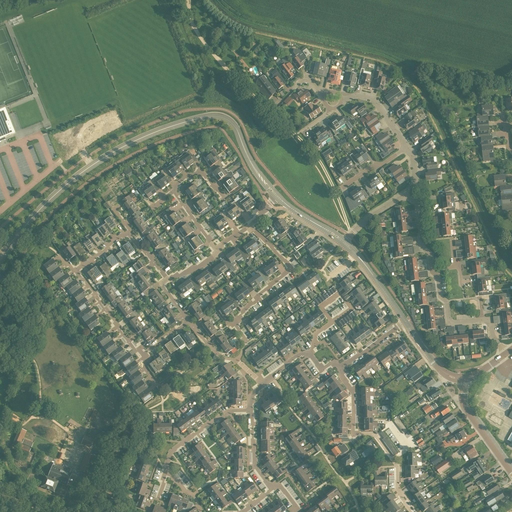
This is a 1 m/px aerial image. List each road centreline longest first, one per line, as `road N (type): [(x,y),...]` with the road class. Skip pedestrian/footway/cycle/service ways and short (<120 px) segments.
road 1 (tertiary): [(0,259),(35,215),(98,161),(205,116),(228,118),(276,196)]
road 2 (track): [(351,235),(320,163),(228,71)]
road 3 (residential): [(129,231),(75,269),(140,355)]
road 4 (residential): [(246,341),(232,322),(291,269),(249,226)]
road 5 (residential): [(168,490),(157,486),(166,461),(187,441),(227,412),(252,412)]
road 6 (residential): [(505,354),(490,320),(450,320),(438,271)]
road 7 (residential): [(393,459),(375,434),(353,434),(352,390),(341,368)]
